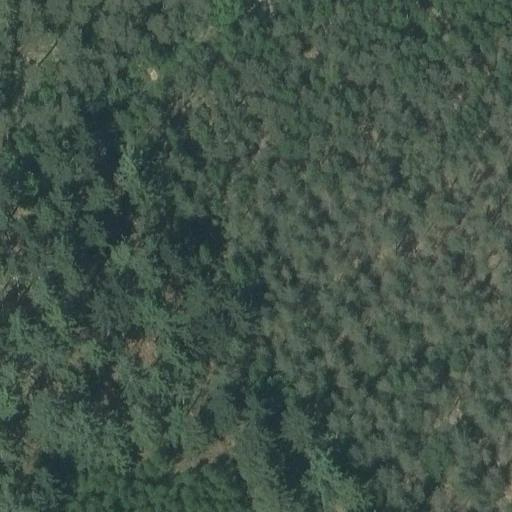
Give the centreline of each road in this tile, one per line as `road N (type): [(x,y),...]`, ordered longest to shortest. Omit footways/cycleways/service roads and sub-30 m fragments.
road 1 (track): [(274,0),(0,202)]
road 2 (track): [(333,511),(511,387)]
